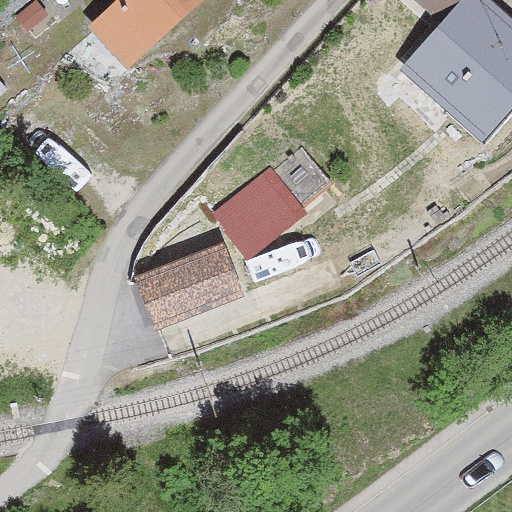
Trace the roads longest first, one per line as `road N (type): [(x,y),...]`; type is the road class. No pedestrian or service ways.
road 1 (residential): [(334,0),(137,220),(109,276),(64,426),(0,497)]
road 2 (secondary): [(511,437),(413,511)]
